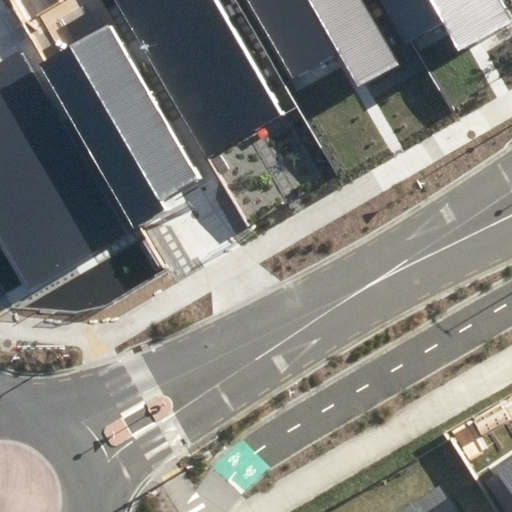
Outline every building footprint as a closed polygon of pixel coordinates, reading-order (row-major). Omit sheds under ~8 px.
[(114,0),(208,158),(284,113),(217,0),(114,0)] [(357,85),(397,63),(361,0),(252,0),(296,76),(338,53),(357,85)] [(455,48),(507,19),(496,0),(378,0),(403,41),(439,20),(455,48)] [(202,178),(113,21),(39,62),(134,228),(166,210),(161,201),(202,178)] [(126,232),(21,52),(0,63),(0,239),(29,289),(126,232)] [(511,456),(494,469),(511,496),(511,456)]
